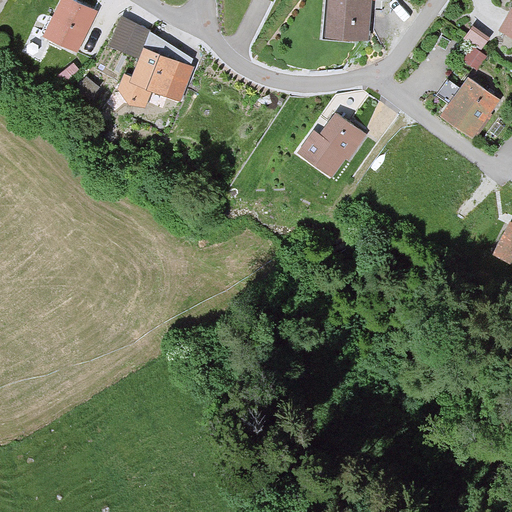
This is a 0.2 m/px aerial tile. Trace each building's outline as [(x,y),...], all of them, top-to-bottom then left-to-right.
[(98,13),(71,0),(61,0),(42,38),(76,55),(98,13)] [(369,43),(371,0),(330,0),(328,41),(369,43)] [(132,51),(145,20),(122,11),(109,42),(132,51)] [(487,41),(471,30),(464,41),(474,48),(465,60),(477,69),(488,54),(481,49),(487,41)] [(193,67),(146,48),(131,86),(179,104),(193,67)] [(500,102),(469,80),(442,116),(474,139),(500,102)] [(367,136),(335,115),(320,137),(312,132),(297,154),(333,178),(345,159),(349,162),(367,136)] [(511,222),(495,253),(511,262),(511,222)]
